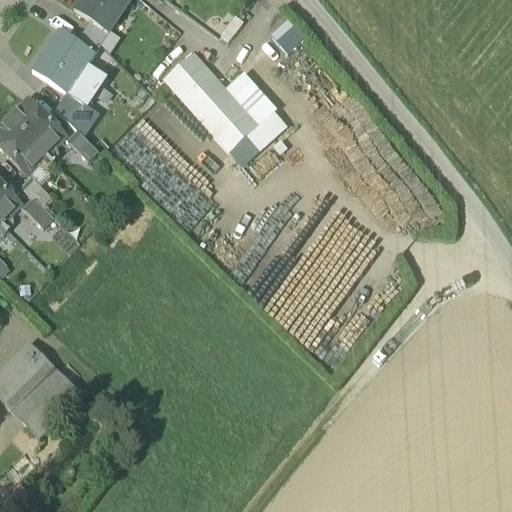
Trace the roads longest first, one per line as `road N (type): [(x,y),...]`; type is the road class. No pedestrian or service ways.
road 1 (track): [(485,219),(255,511)]
road 2 (unclassified): [(511,264),(373,80)]
